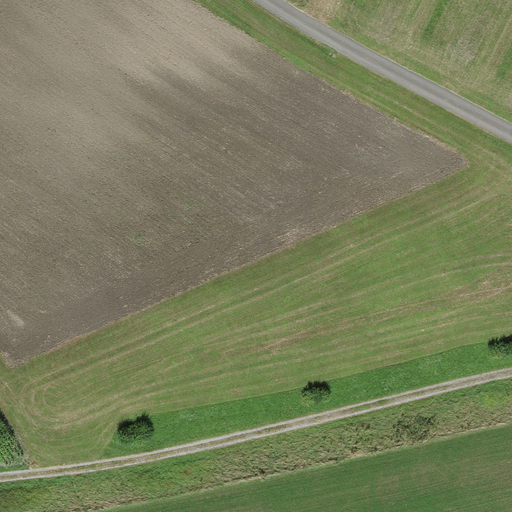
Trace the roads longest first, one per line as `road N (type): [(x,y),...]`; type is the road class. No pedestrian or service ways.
road 1 (track): [(511,371),(200,447),(0,479)]
road 2 (unclassified): [(265,0),(511,133)]
